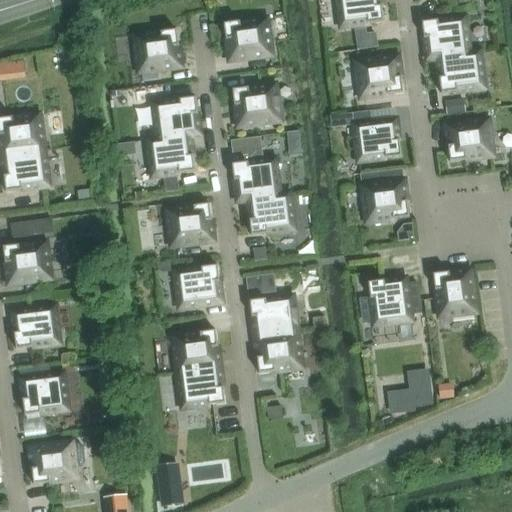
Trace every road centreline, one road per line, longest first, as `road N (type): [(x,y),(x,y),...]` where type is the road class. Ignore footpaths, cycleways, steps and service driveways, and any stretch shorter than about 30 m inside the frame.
road 1 (residential): [(261,503),(198,16)]
road 2 (residential): [(498,207),(432,215),(404,0)]
road 3 (residential): [(261,503),(511,389)]
road 4 (residential): [(18,511),(0,366)]
